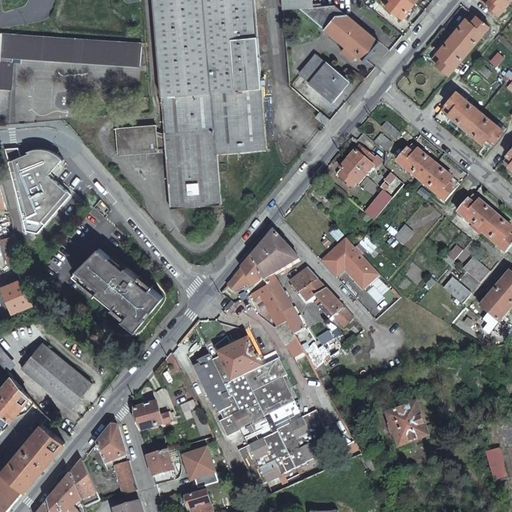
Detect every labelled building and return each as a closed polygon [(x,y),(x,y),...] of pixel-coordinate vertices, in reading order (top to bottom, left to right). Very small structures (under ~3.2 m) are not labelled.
[(260,87),(258,63),(251,0),(151,0),(161,96),(210,92),(260,87)] [(280,0),(281,10),(301,9),(311,8),(310,0),(280,0)] [(392,0),(393,0),(388,6),(398,15),(404,9),(407,12),(415,2),(417,0),(392,0)] [(509,0),(488,0),(485,4),(498,14),(509,0)] [(311,8),(301,9),(345,46),(343,49),(351,56),(354,53),(363,60),(379,41),(337,5),(311,8)] [(398,15),(402,18),(407,12),(404,9),(398,15)] [(449,74),(469,50),(488,26),(476,15),(470,22),(465,18),(451,35),(437,53),(441,57),(436,63),(449,74)] [(292,31),(291,19),(284,19),(285,31),(292,31)] [(141,44),(0,34),(0,87),(10,88),(13,58),(139,67),(141,44)] [(431,59),(436,63),(441,57),(437,53),(431,59)] [(346,80),(316,54),(299,73),(329,99),(346,80)] [(266,148),(260,87),(210,92),(214,129),(216,153),(266,148)] [(504,131),(457,91),(446,103),(453,109),(449,114),(483,143),(487,138),(494,143),(504,131)] [(210,92),(161,96),(164,133),(214,129),(210,92)] [(453,109),(446,103),(442,109),(449,114),(453,109)] [(327,123),(330,120),(320,112),(318,115),(327,123)] [(325,126),(327,123),(318,115),(316,117),(325,126)] [(380,129),(393,140),(398,134),(385,123),(380,129)] [(119,152),(165,148),(164,133),(156,130),(156,126),(116,129),(119,152)] [(220,204),(216,153),(214,129),(164,133),(165,148),(171,209),(220,204)] [(373,144),(383,152),(389,145),(379,136),(373,144)] [(489,149),(494,143),(487,138),(483,143),(489,149)] [(411,144),(407,149),(414,155),(418,150),(411,144)] [(20,148),(7,148),(27,239),(35,240),(77,191),(58,177),(70,165),(64,160),(66,155),(61,151),(56,148),(52,146),(46,146),(42,146),(36,147),(32,149),(24,156),(20,148)] [(356,151),(348,160),(366,175),(373,166),(375,168),(380,161),(376,157),(374,158),(363,149),(360,146),(356,151)] [(414,155),(407,149),(397,162),(420,182),(444,202),(455,189),(448,184),(453,179),(435,164),(418,150),(414,155)] [(348,160),(346,162),(341,168),(344,171),(340,176),(352,186),(356,181),(358,184),(365,177),(366,175),(348,160)] [(404,185),(392,175),(379,189),(382,191),(392,199),(404,185)] [(459,184),(453,179),(448,184),(455,189),(459,184)] [(373,221),(392,199),(382,191),(363,213),(373,221)] [(475,207),(478,204),(471,198),(468,201),(475,207)] [(511,237),(509,235),(511,231),(511,228),(480,201),(478,204),(475,207),(468,201),(458,213),(506,253),(507,251),(511,245),(511,237)] [(394,239),(403,247),(413,235),(404,227),(394,239)] [(300,261),(273,232),(252,256),(263,278),(264,280),(274,275),(275,277),(300,261)] [(17,245),(13,233),(1,236),(9,264),(21,261),(17,245)] [(118,249),(107,238),(78,271),(89,282),(85,287),(119,317),(123,313),(128,318),(125,322),(147,341),(157,329),(149,321),(153,316),(156,319),(176,297),(164,286),(156,294),(146,285),(149,281),(116,252),(118,249)] [(322,264),(337,279),(345,272),(348,274),(351,272),(360,282),(374,269),(347,240),(322,264)] [(453,262),(463,252),(457,247),(448,257),(453,262)] [(263,278),(252,256),(228,285),(235,292),(250,282),(252,287),(263,278)] [(443,261),(450,267),(453,262),(448,257),(447,257),(443,261)] [(479,284),(489,273),(473,259),(463,270),(479,284)] [(454,270),(458,266),(453,262),(450,267),(454,270)] [(510,272),(511,269),(510,267),(501,278),(503,280),(510,272)] [(351,272),(348,274),(363,291),(380,276),(374,269),(360,282),(351,272)] [(318,281),(308,270),(291,282),(299,293),(318,281)] [(498,323),(511,306),(511,274),(510,272),(503,280),(480,308),(485,312),(487,313),(498,323)] [(264,280),(268,287),(271,293),(281,288),(275,277),(274,275),(264,280)] [(443,289),(462,305),(471,295),(452,279),(443,289)] [(13,313),(33,304),(22,280),(3,289),(13,313)] [(318,281),(299,293),(307,304),(316,298),(315,297),(326,290),(318,281)] [(285,346),(297,340),(297,338),(296,338),(294,335),(271,293),(268,287),(250,295),(253,300),(261,296),(277,327),(275,328),(285,346)] [(271,293),(294,335),(305,329),(281,288),(271,293)] [(315,297),(316,298),(318,301),(334,318),(344,309),(326,290),(315,297)] [(334,318),(318,301),(315,303),(331,320),(334,318)] [(493,329),(498,323),(487,313),(482,320),(487,324),(493,329)] [(342,330),(354,320),(348,314),(337,324),(342,330)] [(352,337),(362,328),(356,322),(346,331),(352,337)] [(488,335),(493,329),(487,324),(482,330),(488,335)] [(331,331),(336,338),(341,335),(335,328),(331,331)] [(336,338),(342,347),(347,342),(342,334),(341,335),(336,338)] [(321,457),(335,449),(317,411),(302,418),(302,419),(290,425),(289,424),(277,430),(270,415),(295,402),(284,379),(288,377),(280,359),(262,367),(248,339),(218,354),(220,359),(213,363),(211,359),(194,367),(213,407),(216,406),(219,414),(221,413),(224,420),(221,422),(228,437),(240,431),(239,429),(252,422),(253,426),(265,420),(273,435),(238,452),(256,489),(307,464),(306,462),(320,456),(321,457)] [(93,383),(45,344),(24,370),(71,409),(93,383)] [(0,362),(8,372),(16,365),(0,346),(0,362)] [(306,355),(314,368),(321,363),(314,351),(306,355)] [(13,377),(0,391),(0,472),(5,468),(0,463),(0,462),(0,436),(31,399),(13,377)] [(157,404),(134,410),(140,432),(163,425),(161,417),(157,404)] [(428,436),(416,404),(389,415),(401,446),(428,436)] [(166,415),(161,417),(163,425),(169,424),(166,415)] [(55,454),(65,443),(43,425),(15,458),(2,474),(24,492),(55,454)] [(118,462),(128,458),(119,427),(112,425),(96,444),(104,464),(118,459),(118,462)] [(208,446),(206,440),(197,442),(199,449),(208,446)] [(509,477),(501,450),(487,453),(495,481),(509,477)] [(167,451),(148,456),(154,477),(173,472),(167,451)] [(83,460),(71,475),(82,501),(83,504),(85,508),(86,507),(101,500),(83,460)] [(123,496),(138,492),(129,463),(115,467),(123,496)] [(0,511),(7,511),(24,492),(2,474),(0,472),(0,511)] [(71,475),(55,494),(62,511),(67,511),(82,501),(71,475)] [(174,496),(176,495),(172,481),(156,486),(160,500),(161,500),(174,496)] [(212,511),(207,492),(186,497),(189,510),(192,509),(193,511),(212,511)] [(62,511),(55,494),(48,503),(50,511),(62,511)] [(177,505),(174,496),(161,500),(164,509),(177,505)] [(40,511),(50,511),(48,503),(40,511)] [(143,511),(141,503),(116,511),(143,511)]
